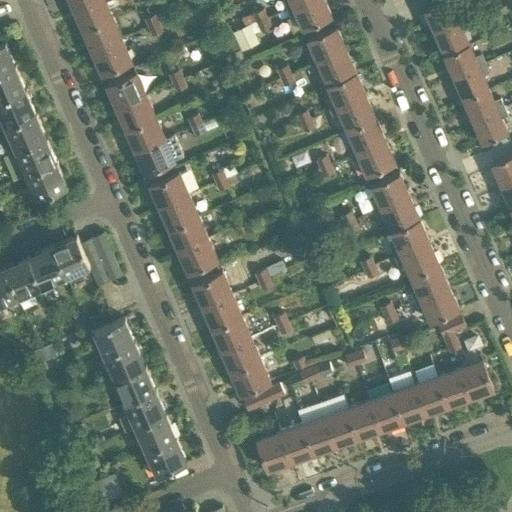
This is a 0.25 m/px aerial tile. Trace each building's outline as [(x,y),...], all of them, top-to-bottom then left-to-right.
[(83,28),(113,15),(106,0),(87,0),(74,6),(83,28)] [(325,0),(302,0),(287,7),(291,17),(298,14),(304,27),(332,15),(325,0)] [(435,30),(466,17),(462,8),(455,11),(450,0),(441,0),(425,7),(435,30)] [(181,11),(186,23),(202,16),(197,4),(181,11)] [(257,20),(267,16),(263,7),(253,11),(257,20)] [(242,16),(246,25),(257,20),(253,11),(242,16)] [(149,25),(159,21),(155,12),(145,16),(149,25)] [(122,37),(113,15),(83,28),(93,49),(122,37)] [(270,24),(267,16),(257,20),(261,29),(270,24)] [(435,30),(444,52),(469,41),(463,28),(470,25),(466,17),(435,30)] [(261,29),(257,20),(246,25),(235,29),(236,31),(244,49),(257,43),(252,32),(261,29)] [(162,29),(159,21),(149,25),(153,34),(162,29)] [(311,63),(346,47),(336,24),(308,36),(314,50),(307,53),(311,63)] [(232,54),(244,49),(236,31),(224,36),(232,54)] [(122,37),(93,49),(102,72),(132,59),(122,37)] [(0,69),(15,63),(5,39),(0,41),(0,69)] [(478,63),(479,64),(485,61),(481,52),(474,55),(469,41),(444,52),(454,74),(478,63)] [(328,82),(356,70),(346,47),(311,63),(315,72),(322,69),(328,82)] [(245,58),(241,50),(230,55),(233,63),(245,58)] [(489,70),(485,61),(479,64),(478,63),(454,74),(464,96),(488,85),(482,73),(489,70)] [(0,97),(26,87),(15,63),(0,69),(0,97)] [(281,76),(291,71),(287,63),(277,67),(281,76)] [(173,81),(183,77),(179,68),(169,72),(173,81)] [(107,83),(117,105),(146,93),(136,70),(107,83)] [(356,70),(328,82),(333,95),(326,98),(331,108),(366,93),(356,70)] [(294,80),(291,71),(281,76),(285,84),(294,80)] [(187,85),(183,77),(173,81),(177,89),(187,85)] [(464,96),(473,118),(504,105),(500,96),(494,99),(488,85),(464,96)] [(6,124),(36,111),(26,87),(0,97),(0,112),(6,124)] [(117,105),(126,127),(156,114),(146,93),(117,105)] [(366,93),(331,108),(335,118),(342,115),(347,128),(376,115),(366,93)] [(508,113),(504,105),(473,118),(483,141),(507,130),(501,116),(508,113)] [(301,121),(311,117),(307,108),(297,112),(301,121)] [(47,135),(36,111),(6,124),(6,125),(2,126),(6,137),(11,135),(16,148),(47,135)] [(188,116),(192,124),(201,120),(198,111),(188,116)] [(126,127),(136,149),(165,136),(156,114),(126,127)] [(376,115),(347,128),(353,141),(346,144),(350,153),(385,138),(376,115)] [(314,125),(311,117),(301,121),(304,130),(314,125)] [(201,120),(192,124),(195,133),(205,129),(201,120)] [(301,121),(291,125),(293,131),(296,130),(297,133),(304,130),(301,121)] [(174,132),(165,136),(136,149),(145,171),(183,155),(174,132)] [(47,135),(16,148),(12,150),(17,161),(21,160),(26,172),(57,159),(47,135)] [(385,138),(350,153),(355,163),(361,160),(367,174),(396,161),(385,138)] [(511,151),(492,161),(502,183),(511,178),(511,151)] [(320,166),(330,162),(326,153),(316,158),(320,166)] [(57,159),(26,172),(22,174),(27,185),(31,183),(37,197),(68,184),(57,159)] [(334,170),(330,162),(320,166),(324,175),(334,170)] [(216,180),(225,176),(222,167),(212,171),(216,180)] [(160,204),(189,192),(179,169),(150,182),(160,204)] [(375,209),(409,194),(399,170),(371,182),(377,196),(370,199),(375,209)] [(235,172),(225,176),(229,184),(239,180),(235,172)] [(229,184),(225,176),(216,180),(220,188),(229,184)] [(511,178),(502,183),(511,205),(511,178)] [(169,226),(199,213),(189,192),(160,204),(169,226)] [(409,194),(375,209),(379,219),(386,216),(391,228),(419,216),(409,194)] [(341,213),(345,222),(354,218),(351,209),(341,213)] [(231,215),(235,224),(244,219),(241,211),(231,215)] [(308,235),(318,231),(310,212),(300,216),(308,235)] [(169,226),(179,248),(208,235),(199,213),(169,226)] [(394,254),(429,239),(419,216),(391,228),(397,242),(390,245),(394,254)] [(354,218),(345,222),(348,231),(358,226),(354,218)] [(248,228),(244,219),(235,224),(238,232),(248,228)] [(92,234),(102,256),(113,251),(103,229),(92,234)] [(66,274),(88,264),(90,263),(90,262),(80,240),(77,233),(53,243),(66,274)] [(102,256),(92,234),(80,240),(90,262),(102,256)] [(208,235),(179,248),(188,270),(218,258),(208,235)] [(411,274),(439,262),(429,239),(394,254),(399,264),(405,261),(411,274)] [(53,243),(28,254),(41,284),(42,284),(44,288),(45,291),(57,282),(57,283),(68,278),(66,274),(53,243)] [(123,273),(113,251),(102,256),(111,278),(123,273)] [(44,288),(42,284),(41,284),(28,254),(4,264),(20,299),(44,288)] [(361,259),(364,267),(374,263),(371,255),(361,259)] [(102,256),(90,262),(90,263),(88,264),(97,284),(111,278),(102,256)] [(282,258),(266,265),(270,274),(286,267),(282,258)] [(439,262),(411,274),(417,287),(410,290),(414,299),(449,284),(439,262)] [(378,271),(374,263),(364,267),(368,276),(378,271)] [(0,302),(7,299),(9,303),(20,299),(4,264),(0,265),(0,302)] [(255,271),(259,279),(269,275),(265,267),(255,271)] [(193,281),(203,304),(232,291),(223,269),(193,281)] [(272,284),(269,275),(259,279),(263,288),(272,284)] [(431,320),(459,308),(449,284),(414,299),(418,309),(425,306),(431,320)] [(232,291),(203,304),(212,326),(242,313),(232,291)] [(384,313),(394,308),(390,300),(380,304),(384,313)] [(379,325),(388,321),(398,317),(403,314),(400,306),(394,308),(384,313),(375,317),(379,325)] [(274,314),(278,323),(288,319),(284,310),(274,314)] [(443,334),(453,330),(466,324),(461,312),(438,322),(443,334)] [(212,326),(222,347),(251,335),(242,313),(212,326)] [(105,352),(135,339),(125,315),(91,330),(96,342),(99,340),(105,352)] [(288,319),(278,323),(282,332),(291,327),(288,319)] [(443,334),(446,342),(457,338),(453,330),(443,334)] [(399,336),(402,346),(411,343),(407,333),(399,336)] [(222,347),(231,369),(261,356),(251,335),(222,347)] [(402,346),(399,336),(390,339),(393,349),(402,346)] [(460,346),(457,338),(446,342),(450,350),(460,346)] [(110,364),(115,376),(145,363),(135,339),(105,352),(101,354),(106,366),(110,364)] [(354,351),(357,362),(366,359),(363,348),(354,351)] [(357,362),(354,351),(345,354),(348,365),(357,362)] [(297,367),(307,363),(303,354),(294,358),(297,367)] [(261,356),(231,369),(241,392),(270,379),(261,356)] [(483,357),(460,365),(470,395),(493,387),(483,357)] [(333,368),(330,359),(329,359),(308,368),(312,377),(333,368)] [(125,400),(156,387),(145,363),(115,376),(111,378),(116,389),(120,387),(125,400)] [(448,403),(470,395),(460,365),(437,373),(448,403)] [(292,386),(312,377),(308,368),(288,376),(292,386)] [(437,373),(415,381),(425,411),(448,403),(437,373)] [(47,390),(55,386),(51,377),(43,380),(47,390)] [(280,380),(266,386),(272,398),(285,392),(280,380)] [(403,419),(425,411),(415,381),(392,389),(403,419)] [(243,396),(248,408),(272,398),(266,386),(243,396)] [(156,387),(125,400),(121,402),(126,413),(119,416),(124,429),(132,425),(136,424),(166,411),(156,387)] [(392,389),(370,397),(381,427),(403,419),(392,389)] [(320,400),(336,443),(358,435),(348,405),(343,392),(320,400)] [(358,435),(381,427),(370,397),(348,405),(358,435)] [(298,408),(303,421),(313,451),(336,443),(320,400),(298,408)] [(166,411),(136,424),(132,425),(137,437),(141,436),(146,448),(176,435),(166,411)] [(291,459),(313,451),(303,421),(280,429),(291,459)] [(268,467),(291,459),(280,429),(257,437),(268,467)] [(89,440),(90,444),(105,438),(103,434),(89,440)] [(176,435),(146,448),(142,450),(147,461),(151,459),(157,473),(187,460),(176,435)] [(82,461),(97,455),(93,446),(78,452),(82,461)] [(115,472),(91,482),(98,499),(109,494),(110,499),(124,494),(115,472)]
